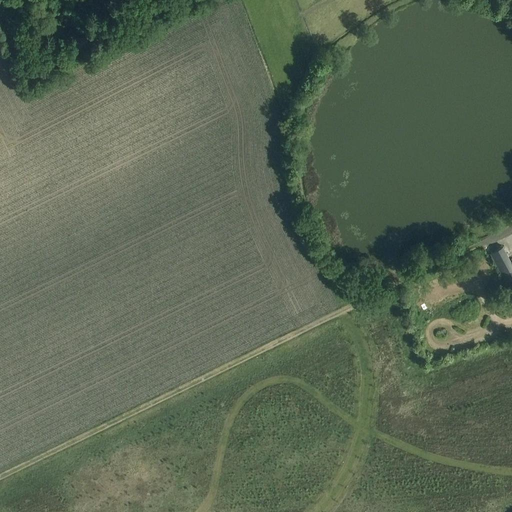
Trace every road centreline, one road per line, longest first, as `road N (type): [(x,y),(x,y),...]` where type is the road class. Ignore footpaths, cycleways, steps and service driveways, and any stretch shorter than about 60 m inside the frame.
road 1 (track): [(511,226),(0,476)]
road 2 (track): [(202,511),(230,419),(242,400),(278,380),(310,388),(356,425),(403,447),(511,472)]
road 3 (track): [(319,511),(361,441),(368,397),(367,360),(344,307)]
